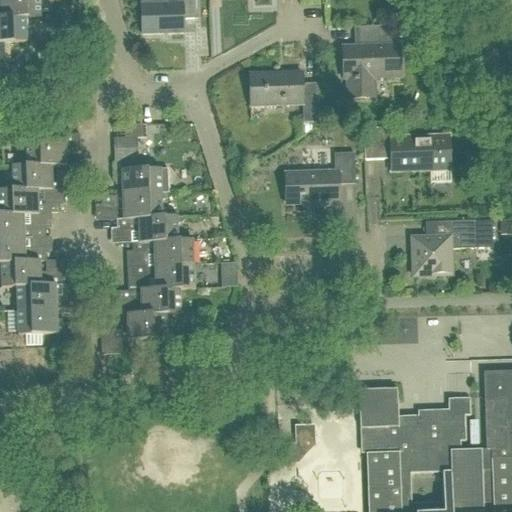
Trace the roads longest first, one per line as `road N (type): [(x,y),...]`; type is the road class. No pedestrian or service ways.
road 1 (residential): [(0,420),(214,372),(236,350),(243,323)]
road 2 (residential): [(254,269),(192,92)]
road 3 (residential): [(87,236),(86,211),(106,173),(105,96)]
road 4 (residential): [(192,92),(208,74),(297,29)]
